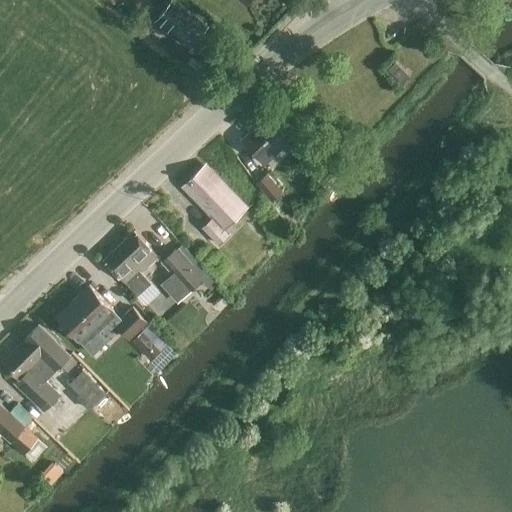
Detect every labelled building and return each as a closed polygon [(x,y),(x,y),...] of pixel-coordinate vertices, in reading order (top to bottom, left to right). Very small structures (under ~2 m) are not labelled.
[(198,49),(210,35),(204,30),(208,26),(175,0),(171,0),(155,21),(190,49),(193,45),(198,49)] [(402,83),(410,75),(395,61),(388,69),(402,83)] [(264,163),(289,141),(266,116),(242,139),(264,163)] [(309,166),(318,157),(299,137),(289,146),(309,166)] [(224,230),(248,207),(211,168),(206,173),(201,168),(187,182),(188,182),(183,187),(212,217),(202,227),(219,244),(228,234),(224,230)] [(268,172),(256,182),(272,200),(283,190),(268,172)] [(141,272),(159,256),(135,230),(104,259),(127,285),(128,284),(139,296),(152,284),(141,272)] [(211,288),(217,282),(183,244),(177,249),(175,247),(161,259),(173,273),(161,283),(178,301),(203,279),(211,288)] [(113,310),(90,286),(57,317),(80,342),(113,310)] [(119,317),(114,321),(118,325),(129,337),(148,320),(133,304),(119,317)] [(113,310),(80,342),(90,352),(118,325),(114,321),(119,317),(113,310)] [(47,379),(59,367),(70,356),(40,325),(25,340),(26,341),(4,362),(19,378),(15,383),(43,411),(61,394),(47,379)] [(141,331),(131,340),(142,351),(152,342),(141,331)] [(89,410),(105,394),(82,371),(71,382),(84,395),(79,400),(89,410)] [(38,437),(0,403),(0,435),(2,433),(24,453),(38,437)] [(47,445),(38,437),(24,453),(33,461),(47,445)]
